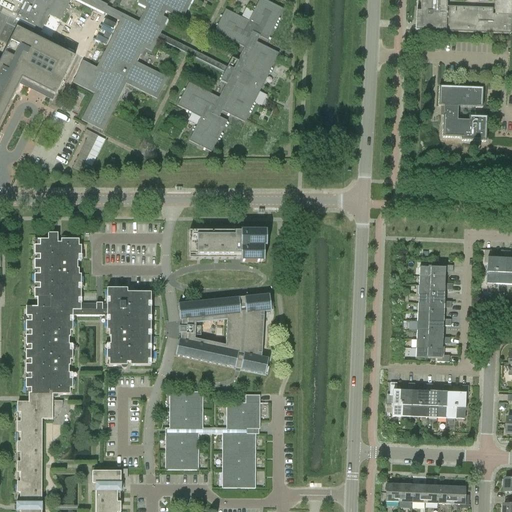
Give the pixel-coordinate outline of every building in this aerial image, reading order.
[(165,25),(160,23),(166,12),(183,20),(192,0),(0,0),(0,34),(6,24),(16,29),(0,61),(0,123),(22,80),(55,96),(64,79),(94,94),(81,120),(102,131),(126,84),(157,100),(168,78),(136,62),(140,55),(142,56),(145,49),(151,52),(158,39),(225,73),(220,82),(226,85),(219,98),(188,83),(177,106),(200,118),(189,141),(211,153),(227,122),(219,117),(222,112),(244,123),(279,54),(256,43),(259,37),(268,41),(284,10),(263,0),(259,0),(249,22),(225,10),(214,33),(244,48),(238,62),(232,59),(227,68),(160,34),(165,25)] [(510,34),(511,15),(511,0),(494,0),(494,15),(492,15),(492,9),(450,7),(450,9),(446,9),(446,0),(420,0),(420,12),(416,12),(415,31),(445,33),(445,32),(510,34)] [(483,88),(442,87),(439,87),(438,107),(444,107),(443,115),(442,138),(461,139),(461,141),(486,142),(487,117),(468,116),(468,121),(457,121),(458,107),(482,108),(483,88)] [(76,160),(84,164),(94,143),(86,140),(76,160)] [(240,256),(240,263),(263,263),(263,248),(266,248),(266,232),(240,232),(240,233),(234,233),(188,233),(188,256),(240,256)] [(131,367),(150,367),(150,294),(126,294),(126,290),(106,290),(106,305),(101,305),(101,304),(99,304),(95,304),(95,305),(80,305),(80,275),(78,275),(78,269),(76,269),(76,262),(80,262),(80,247),(78,247),(78,240),(65,240),(65,239),(64,238),(63,238),(62,238),(61,238),(60,238),(60,239),(60,240),(60,244),(56,244),(57,234),(47,234),(47,241),(34,240),(34,239),(33,239),(33,299),(34,299),(37,299),(36,308),(25,307),(25,308),(24,397),(27,397),(27,402),(52,402),(52,396),(69,396),(69,389),(71,389),(72,374),(69,374),(69,361),(72,361),(72,345),(69,345),(69,332),(72,332),(72,317),(106,317),(106,332),(108,332),(108,345),(106,345),(106,361),(108,361),(108,367),(120,367),(120,368),(121,369),(122,370),(123,370),(124,370),(124,369),(125,369),(126,369),(126,366),(131,367)] [(484,263),(487,263),(486,285),(495,285),(496,270),(493,270),(493,259),(490,259),(491,251),(484,251),(484,263)] [(502,251),(502,259),(502,263),(505,263),(504,285),(511,285),(511,271),(511,260),(509,260),(509,252),(502,251)] [(504,285),(505,263),(502,263),(502,259),(493,259),(493,270),(496,270),(495,285),(504,285)] [(440,266),(440,268),(419,268),(419,277),(433,278),(433,275),(445,275),(445,272),(453,273),(453,266),(440,266)] [(445,275),(433,275),(433,278),(419,277),(418,286),(441,287),(441,284),(444,284),(445,275)] [(452,284),(444,284),(441,284),(441,287),(418,286),(418,295),(432,296),(432,293),(444,293),(444,290),(452,291),(452,284)] [(444,293),(432,293),(432,296),(418,295),(417,304),(440,305),(440,302),(443,302),(444,293)] [(198,302),(178,305),(179,321),(181,321),(181,328),(179,327),(179,334),(181,334),(180,340),(178,340),(175,356),(261,375),(261,374),(260,373),(261,368),(266,367),(268,360),(268,359),(266,359),(263,312),(266,312),(266,311),(265,311),(265,305),(270,303),(269,296),(269,295),(198,302)] [(451,302),(443,302),(440,302),(440,305),(417,304),(417,313),(432,314),(432,311),(443,311),(443,308),(451,309),(451,302)] [(443,311),(432,311),(432,314),(417,313),(417,322),(439,323),(439,320),(443,320),(443,311)] [(451,320),(443,320),(439,320),(439,323),(417,322),(416,331),(431,331),(431,329),(442,329),(442,326),(450,327),(451,320)] [(442,329),(431,329),(431,331),(416,331),(416,340),(438,341),(438,338),(442,338),(442,329)] [(442,338),(438,338),(438,341),(416,340),(416,349),(430,349),(430,346),(442,347),(442,344),(450,345),(450,338),(442,338)] [(449,356),(441,356),(442,347),(430,346),(430,349),(416,349),(415,358),(436,359),(436,362),(449,363),(449,356)] [(398,402),(399,391),(396,391),(396,383),(390,383),(389,395),(386,395),(386,405),(392,405),(391,417),(401,417),(401,403),(398,402)] [(408,384),(407,392),(408,392),(408,395),(411,395),(410,417),(419,418),(419,403),(416,403),(417,392),(414,392),(414,384),(408,384)] [(426,385),(425,392),(426,392),(426,396),(429,396),(428,418),(436,419),(437,404),(434,404),(434,393),(432,393),(432,385),(426,385)] [(444,385),(443,393),(444,393),(444,397),(446,397),(445,419),(455,420),(455,405),(458,405),(459,394),(450,393),(450,386),(444,385)] [(462,386),(461,394),(459,394),(458,405),(455,405),(455,420),(464,420),(465,399),(468,399),(468,387),(462,386)] [(399,391),(398,402),(401,403),(401,417),(410,417),(411,395),(408,395),(408,392),(407,392),(399,391)] [(417,392),(416,403),(419,403),(419,418),(428,418),(429,396),(426,396),(426,392),(425,392),(417,392)] [(164,429),(164,435),(164,471),(198,471),(198,436),(202,436),(202,429),(202,393),(169,393),(168,429),(164,429)] [(434,393),(434,404),(437,404),(436,419),(445,419),(446,397),(444,397),(444,393),(443,393),(434,393)] [(255,489),(255,435),(255,430),(260,430),(260,423),(260,404),(260,396),(245,396),(240,396),(240,404),(226,404),(226,430),(222,430),(222,436),(221,489),(255,489)] [(122,478),(126,478),(126,471),(107,471),(92,474),(92,485),(94,485),(94,493),(95,493),(95,511),(41,511),(41,504),(40,504),(40,420),(52,420),(53,419),(54,418),(56,417),(57,415),(58,414),(59,412),(59,411),(60,410),(60,408),(61,407),(61,405),(61,403),(62,403),(62,402),(52,402),(27,402),(27,404),(17,404),(16,504),(15,504),(15,508),(15,511),(119,511),(119,493),(120,493),(120,484),(122,484),(122,478)] [(398,503),(399,486),(385,485),(385,502),(398,503)] [(399,486),(398,503),(411,503),(412,487),(399,486)] [(424,504),(425,487),(412,487),(411,503),(424,504)] [(437,504),(438,488),(425,487),(424,504),(437,504)] [(450,505),(451,488),(438,488),(437,504),(450,505)] [(464,489),(451,488),(450,505),(457,505),(457,508),(467,509),(468,497),(464,497),(464,489)]
